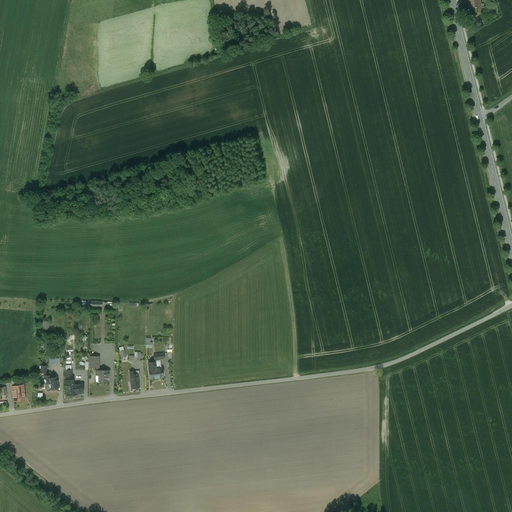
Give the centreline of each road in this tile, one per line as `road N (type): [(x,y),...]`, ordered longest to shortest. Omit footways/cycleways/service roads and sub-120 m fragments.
road 1 (unclassified): [(511,305),(358,371),(0,414)]
road 2 (secondary): [(478,116),(511,253)]
